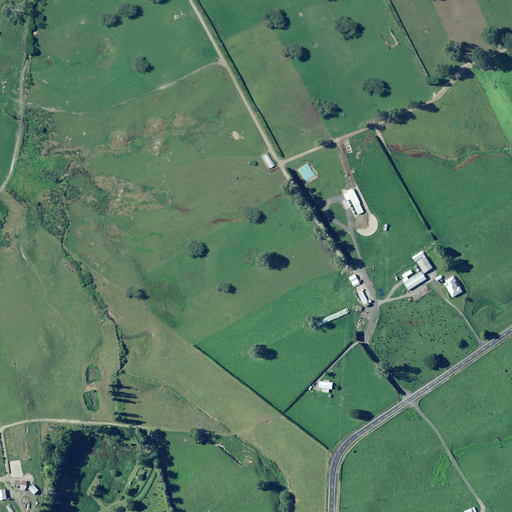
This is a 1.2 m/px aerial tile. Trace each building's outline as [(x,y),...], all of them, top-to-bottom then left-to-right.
[(274,164),(267,153),(260,157),(268,168),(274,164)] [(432,268),(425,256),(417,262),(424,273),(432,268)] [(426,279),(421,271),(403,282),(408,290),(426,279)] [(457,280),(453,275),(445,280),(442,282),(445,287),(446,286),(452,297),(463,291),(460,287),(458,288),(454,282),(457,280)] [(368,303),(361,289),(357,292),(363,305),(368,303)] [(332,382),(322,381),(322,392),(329,392),(329,389),(332,389),(332,382)] [(39,490),(33,484),(29,488),(34,495),(39,490)]
